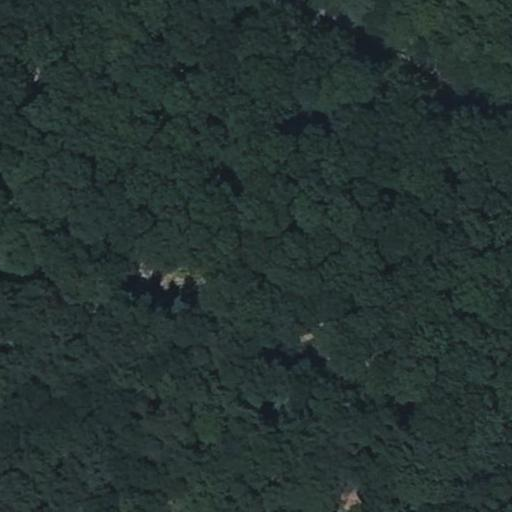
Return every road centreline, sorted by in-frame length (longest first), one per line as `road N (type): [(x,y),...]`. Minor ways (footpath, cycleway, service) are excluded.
road 1 (track): [(511,450),(0,180)]
road 2 (track): [(288,0),(511,122)]
